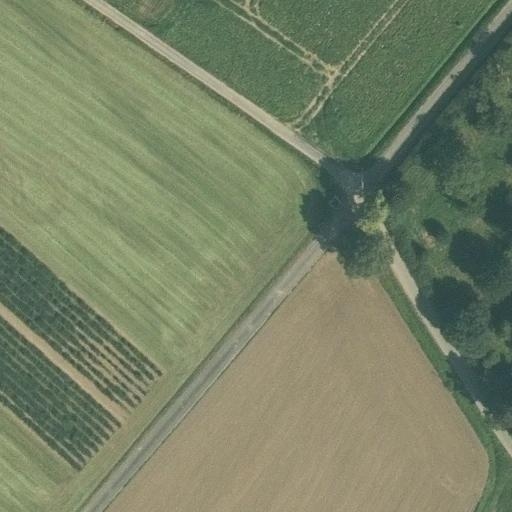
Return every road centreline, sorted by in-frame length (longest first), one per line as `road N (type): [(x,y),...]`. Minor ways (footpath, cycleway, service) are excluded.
road 1 (residential): [(511,10),(364,192),(511,444)]
road 2 (track): [(89,0),(364,192)]
